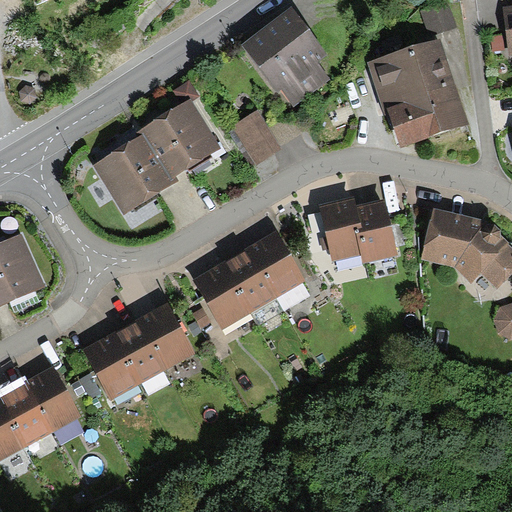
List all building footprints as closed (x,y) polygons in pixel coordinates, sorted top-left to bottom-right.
[(511,7),(503,8),(508,57),(511,56),(511,7)] [(449,8),(423,15),(430,39),(455,31),(449,8)] [(291,14),(244,50),(291,111),(328,83),(318,70),(328,62),(291,14)] [(441,44),(369,68),(386,118),(387,118),(400,155),(470,132),(441,44)] [(184,107),(192,102),(199,99),(191,84),(175,92),(184,107)] [(118,155),(94,169),(124,219),(182,184),(179,179),(222,153),(192,102),(184,107),(169,116),(135,137),(139,143),(118,155)] [(258,115),(233,129),(255,167),(280,153),(258,115)] [(349,207),(320,214),(331,265),(360,259),(362,268),(397,260),(385,208),(358,214),(355,215),(353,206),(349,207)] [(480,225),(434,214),(422,262),(453,270),(471,288),(481,278),(494,292),(503,284),(505,286),(511,278),(511,252),(502,241),(501,238),(495,232),(491,232),(485,227),(480,225)] [(0,311),(47,290),(23,239),(0,249),(0,311)] [(222,272),(196,288),(223,331),(302,283),(275,239),(252,253),(227,269),(222,272)] [(511,306),(500,311),(495,324),(499,336),(511,343),(511,342),(511,306)] [(111,340),(84,356),(111,402),(193,353),(166,308),(142,322),(116,337),(111,340)] [(0,401),(0,464),(80,422),(54,373),(30,385),(3,400),(0,401)]
